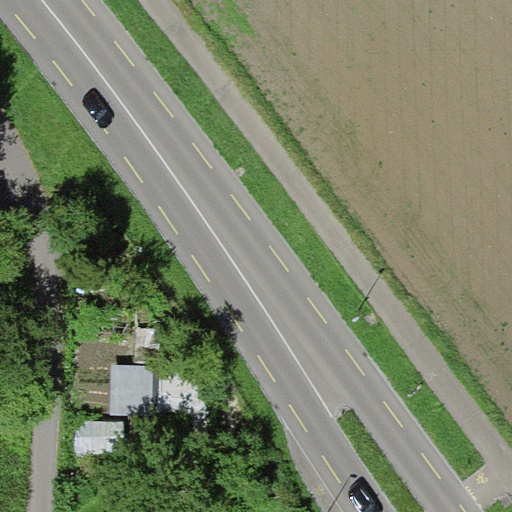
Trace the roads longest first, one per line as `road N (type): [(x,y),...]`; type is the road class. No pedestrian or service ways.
road 1 (secondary): [(44,0),(426,511)]
road 2 (residential): [(166,0),(511,473)]
road 3 (track): [(41,511),(46,261),(16,186)]
